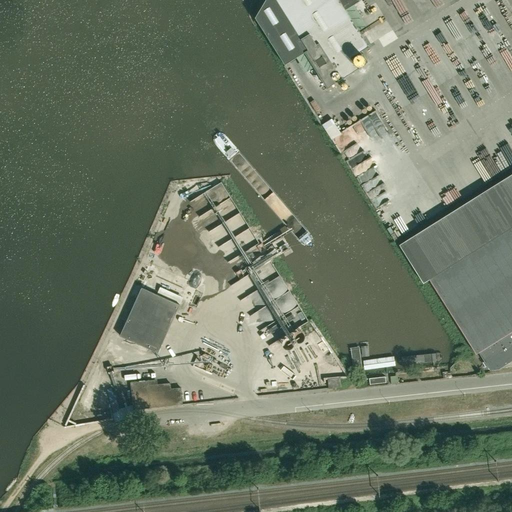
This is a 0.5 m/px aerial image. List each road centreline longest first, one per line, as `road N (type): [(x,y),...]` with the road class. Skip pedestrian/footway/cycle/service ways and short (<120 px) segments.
road 1 (unclassified): [(147,419),(511,380)]
road 2 (track): [(40,436),(47,450),(89,424),(115,429),(147,419)]
